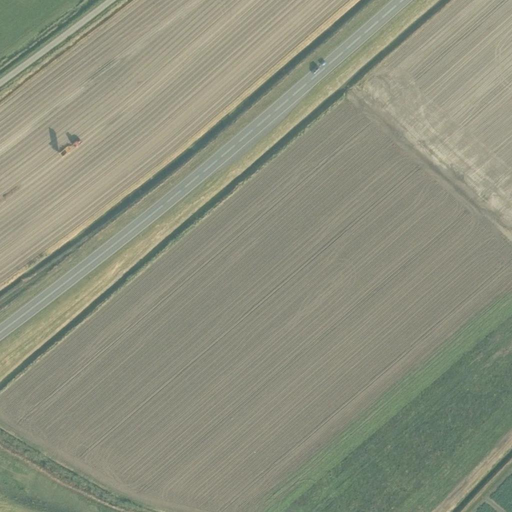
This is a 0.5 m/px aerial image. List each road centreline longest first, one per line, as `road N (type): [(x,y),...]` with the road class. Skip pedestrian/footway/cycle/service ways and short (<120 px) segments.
road 1 (trunk): [(0,331),(154,215),(402,0)]
road 2 (unclassified): [(0,81),(107,0)]
